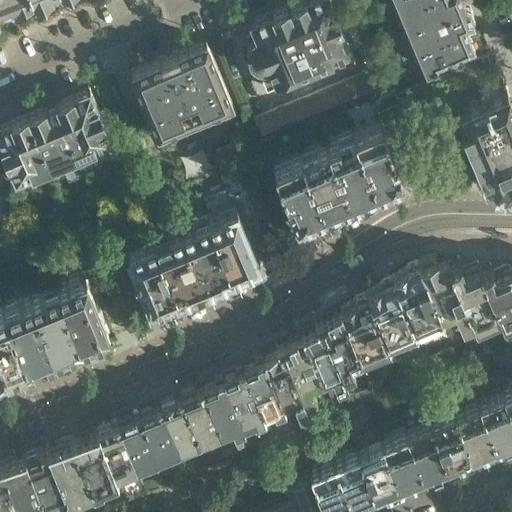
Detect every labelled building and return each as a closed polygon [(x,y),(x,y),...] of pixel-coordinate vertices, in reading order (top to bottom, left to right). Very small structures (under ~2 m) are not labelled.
[(0,0),(0,10),(25,0),(0,0)] [(351,51),(336,13),(341,11),(338,3),(333,5),(330,0),(298,0),(293,2),(290,5),(286,7),(282,7),(275,10),(272,13),(270,12),(250,20),(256,35),(253,37),(252,38),(250,39),(250,40),(249,41),(248,43),(247,44),(247,45),(247,46),(246,48),(246,51),(247,53),(247,54),(248,57),(250,59),(251,61),(254,64),(256,66),(258,67),(266,86),(351,51)] [(462,0),(391,0),(403,26),(463,1),(462,0)] [(474,45),(468,30),(465,23),(472,20),(471,18),(471,13),(468,6),(464,3),(463,1),(403,26),(416,58),(421,56),(425,66),(447,57),(453,59),(458,57),(461,51),(474,45)] [(232,101),(206,39),(131,70),(157,132),(232,101)] [(260,133),(388,80),(381,64),(253,117),(260,133)] [(427,97),(421,84),(398,94),(404,107),(417,101),(427,97)] [(111,139),(89,87),(55,101),(77,153),(76,153),(78,157),(97,149),(95,146),(111,139)] [(511,118),(511,101),(507,89),(501,91),(498,89),(492,92),(491,95),(478,101),(475,99),(469,102),(468,105),(462,108),(463,109),(457,111),(462,124),(460,125),(466,138),(511,118)] [(439,92),(427,97),(417,101),(423,114),(445,105),(439,92)] [(77,153),(55,101),(27,112),(51,168),(67,162),(65,158),(76,153),(77,153)] [(428,127),(423,114),(417,101),(404,107),(415,133),(428,127)] [(51,168),(27,112),(0,123),(0,143),(15,179),(31,173),(32,176),(51,168)] [(403,173),(380,117),(352,129),(376,184),(387,179),(388,181),(391,183),(399,179),(401,175),(401,174),(403,173)] [(511,148),(511,118),(466,138),(477,163),(511,148)] [(376,184),(352,129),(326,140),(350,195),(361,191),(361,192),(365,194),(373,190),(375,186),(374,185),(376,184)] [(350,195),(326,140),(300,151),(323,206),(325,206),(326,207),(330,209),(337,205),(339,201),(338,200),(350,195)] [(239,159),(233,144),(214,151),(220,167),(239,159)] [(511,183),(511,148),(477,163),(481,174),(483,173),(487,183),(493,181),(505,186),(511,183)] [(323,206),(300,151),(272,162),(296,218),(298,217),(299,218),(303,220),(311,216),(313,212),(312,211),(323,206)] [(181,183),(175,167),(156,175),(163,191),(181,183)] [(258,216),(249,193),(235,199),(245,222),(258,216)] [(258,255),(245,222),(235,199),(208,210),(231,266),(258,255)] [(231,266),(208,210),(181,222),(204,278),(232,267),(231,266)] [(204,278),(181,222),(154,233),(177,288),(176,288),(177,290),(204,278)] [(31,251),(21,226),(8,231),(19,256),(31,251)] [(19,256),(8,231),(0,234),(0,245),(6,261),(19,256)] [(177,288),(154,233),(126,244),(149,300),(176,288),(177,288)] [(473,314),(448,260),(448,259),(439,262),(435,252),(432,253),(429,253),(427,254),(425,254),(423,256),(420,258),(418,259),(440,305),(454,299),(462,318),(473,314)] [(497,304),(481,266),(478,260),(463,266),(458,255),(448,260),(473,314),(473,315),(497,304)] [(440,305),(418,259),(407,263),(407,264),(391,274),(392,275),(414,321),(441,308),(440,305)] [(511,314),(511,271),(511,268),(509,263),(494,269),(490,262),(481,266),(497,304),(503,318),(511,314)] [(107,325),(84,270),(57,281),(80,336),(107,325)] [(414,321),(392,275),(381,279),(381,280),(366,290),(366,291),(389,336),(416,325),(414,321)] [(80,336),(57,281),(29,292),(53,349),(81,337),(80,336)] [(389,336),(366,291),(355,295),(355,296),(340,306),(361,349),(363,352),(390,339),(389,336)] [(53,349),(29,292),(2,303),(25,359),(25,360),(53,349)] [(25,359),(2,303),(0,304),(0,369),(25,359)] [(361,349),(340,306),(325,314),(325,315),(322,317),(346,370),(356,366),(351,354),(361,349)] [(346,370),(322,317),(314,320),(314,321),(315,321),(315,322),(302,328),(322,373),(332,369),(338,380),(348,375),(346,370)] [(322,373),(302,328),(301,329),(301,330),(286,337),(287,338),(285,339),(307,394),(317,389),(312,378),(322,373)] [(309,396),(307,394),(285,339),(275,343),(276,345),(277,344),(277,345),(265,350),(282,391),(291,387),(297,401),(309,396)] [(282,391),(265,350),(263,351),(263,352),(255,355),(255,356),(244,360),(264,408),(285,399),(282,391)] [(264,408),(244,360),(242,361),(243,361),(235,365),(223,370),(244,419),(247,426),(268,417),(264,408)] [(244,419),(223,370),(222,371),(215,374),(215,375),(204,379),(222,423),(224,427),(234,423),(237,429),(242,427),(240,421),(244,419)] [(222,423),(204,379),(202,380),(202,381),(183,389),(201,432),(222,423)] [(511,382),(501,386),(511,413),(511,382)] [(511,431),(511,413),(501,386),(477,396),(495,439),(511,431)] [(201,432),(183,389),(181,390),(161,398),(180,441),(201,432)] [(495,439),(477,396),(453,406),(470,449),(495,439)] [(180,441),(161,398),(160,398),(159,398),(140,407),(158,449),(180,441)] [(470,449),(453,406),(429,416),(446,459),(470,449)] [(158,449),(140,407),(139,407),(139,408),(120,415),(138,459),(159,450),(158,449)] [(138,459),(120,415),(118,416),(118,417),(100,424),(118,466),(118,468),(139,460),(138,459)] [(446,459),(429,416),(405,426),(422,469),(446,459)] [(118,466),(100,424),(97,425),(75,433),(92,477),(95,484),(121,473),(118,468),(118,466)] [(422,469),(405,426),(381,436),(398,478),(422,469)] [(92,477),(75,433),(49,442),(67,484),(71,494),(95,484),(92,477)] [(398,478),(381,436),(357,446),(374,488),(398,478)] [(67,484),(49,442),(46,443),(36,447),(27,450),(45,493),(67,484)] [(374,488),(357,446),(333,456),(350,498),(374,488)] [(45,493),(27,450),(23,451),(16,454),(16,453),(4,457),(23,506),(35,502),(36,505),(48,500),(45,493)] [(350,498),(333,456),(308,466),(309,467),(326,508),(350,498)] [(23,506),(4,457),(0,458),(0,511),(10,511),(13,511),(19,511),(25,510),(23,506)] [(316,511),(326,508),(309,467),(292,475),(291,472),(282,476),(290,495),(257,508),(248,511),(219,511),(217,505),(200,511),(316,511)] [(155,497),(178,486),(175,480),(152,490),(155,497)] [(511,511),(511,496),(503,500),(508,511),(511,511)] [(105,511),(116,511),(131,507),(128,500),(104,509),(105,511)]
